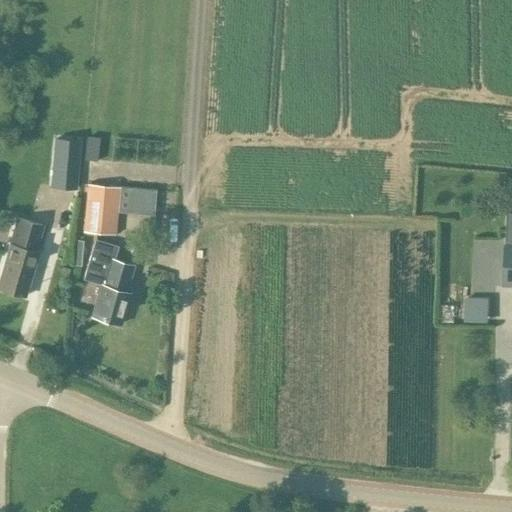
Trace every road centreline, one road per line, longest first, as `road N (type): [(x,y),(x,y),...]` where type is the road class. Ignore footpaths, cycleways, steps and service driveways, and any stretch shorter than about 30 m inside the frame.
road 1 (tertiary): [(511,507),(232,470),(6,376)]
road 2 (unknown): [(200,0),(173,447)]
